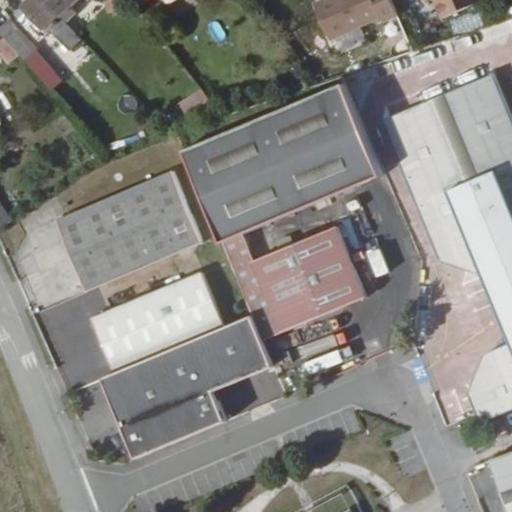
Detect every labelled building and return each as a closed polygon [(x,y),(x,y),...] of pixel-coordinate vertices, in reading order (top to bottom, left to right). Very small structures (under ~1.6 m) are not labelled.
[(72,47),(87,35),(64,11),(53,0),(26,0),(25,2),(35,15),(28,21),(42,37),(53,27),(72,47)] [(53,0),(64,11),(76,0),(53,0)] [(127,0),(107,0),(110,12),(129,9),(127,0)] [(394,7),(390,0),(333,0),(341,19),(376,5),(379,13),(394,7)] [(438,0),(445,13),(473,0),(438,0)] [(0,26),(9,36),(26,55),(38,42),(12,14),(0,25),(0,26)] [(0,45),(16,64),(26,55),(9,36),(0,43),(0,45)] [(174,127),(223,243),(246,233),(382,170),(339,71),(207,116),(182,124),(174,127)] [(485,276),(497,304),(511,297),(511,110),(495,72),(383,122),(441,260),(485,276)] [(176,106),(182,124),(207,116),(200,98),(176,106)] [(152,125),(155,133),(170,128),(163,120),(152,125)] [(59,220),(90,292),(205,242),(174,171),(59,220)] [(0,193),(0,227),(15,219),(0,193)] [(246,233),(223,243),(254,316),(265,341),(369,297),(339,226),(258,261),(246,233)] [(97,321),(119,375),(228,328),(205,275),(97,321)] [(511,297),(497,304),(508,330),(511,328),(511,297)] [(102,382),(137,460),(233,419),(220,389),(275,365),(265,341),(254,316),(228,328),(119,375),(102,382)] [(473,394),(485,421),(511,411),(511,328),(508,330),(511,338),(511,342),(489,353),(473,394)] [(511,413),(488,423),(493,436),(511,429),(511,413)] [(511,449),(492,457),(511,504),(511,449)]
